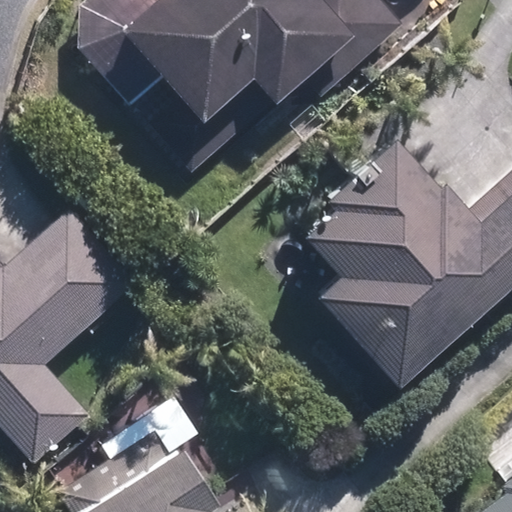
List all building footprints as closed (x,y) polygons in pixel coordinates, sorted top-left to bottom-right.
[(71,0),(66,48),(140,122),(167,95),(191,119),(236,75),(262,101),(292,72),(317,97),(397,17),(379,0),(71,0)] [(323,271),(301,291),(383,383),(511,267),(511,156),(453,209),(383,130),(350,159),(362,173),(346,187),(336,176),(307,202),(315,210),(289,233),(323,271)] [(0,430),(29,463),(84,413),(39,362),(129,281),(63,207),(0,263),(0,430)] [(196,511),(195,509),(206,502),(151,417),(46,483),(64,511),(196,511)] [(511,511),(511,471),(461,511),(511,511)]
